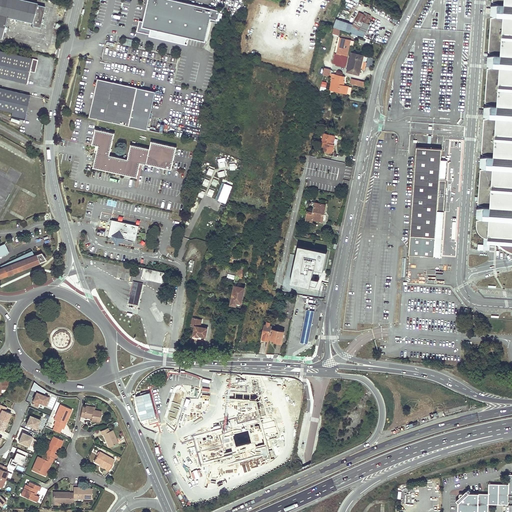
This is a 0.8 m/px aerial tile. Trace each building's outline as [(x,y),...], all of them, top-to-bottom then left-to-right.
[(40,27),(41,25),(40,25),(44,7),(36,5),(37,4),(18,0),(0,0),(0,37),(2,39),(7,17),(33,23),(32,26),(40,27)] [(220,11),(174,0),(148,0),(143,21),(142,27),(164,32),(206,42),(211,19),(218,20),(220,11)] [(357,0),(344,0),(342,7),(352,12),(357,0)] [(511,0),(491,0),(477,211),(476,219),(476,221),(476,224),(476,227),(477,229),(478,231),(480,233),(481,234),(484,235),(485,236),(486,236),(488,236),(487,240),(489,241),(490,239),(496,240),(496,241),(497,242),(498,243),(500,245),(502,246),(504,247),(506,249),(508,250),(511,251),(511,0)] [(361,16),(357,14),(352,27),(358,29),(364,17),(361,16)] [(365,18),(364,17),(358,29),(364,32),(367,28),(362,26),(363,24),(362,23),(365,18)] [(163,37),(164,32),(142,27),(143,21),(139,20),(137,31),(163,37)] [(332,34),(339,36),(341,30),(334,27),(332,34)] [(349,38),(343,37),(340,53),(345,53),(349,38)] [(0,77),(26,83),(29,71),(34,73),(37,60),(0,51),(0,77)] [(361,54),(350,52),(347,70),(358,73),(361,54)] [(340,75),(335,73),(331,88),(336,89),(340,75)] [(156,92),(98,79),(89,117),(147,130),(156,92)] [(351,79),(350,84),(363,87),(364,82),(351,79)] [(11,117),(24,120),(29,96),(0,88),(0,109),(12,112),(11,117)] [(176,147),(151,141),(149,149),(131,144),(128,159),(109,155),(114,133),(95,129),(92,144),(98,146),(93,167),(137,177),(140,162),(171,169),(176,147)] [(336,136),(324,133),(322,141),(323,142),(321,150),(333,153),(335,144),(334,144),(336,136)] [(442,146),(416,144),(410,233),(435,234),(437,209),(443,210),(445,178),(439,177),(440,165),(442,146)] [(321,222),(325,205),(315,203),(312,213),(307,212),(305,222),(311,223),(312,220),(321,222)] [(108,236),(123,239),(123,238),(136,241),(139,225),(112,219),(108,236)] [(330,248),(302,242),(294,280),(314,284),(318,265),(327,266),(330,248)] [(0,256),(9,252),(5,243),(0,245),(0,256)] [(0,277),(4,276),(7,275),(13,272),(14,272),(15,273),(16,273),(17,273),(17,272),(18,272),(19,272),(19,271),(44,261),(46,260),(45,258),(43,255),(42,255),(41,252),(34,255),(32,250),(7,262),(8,265),(1,268),(0,268),(0,277)] [(143,284),(146,285),(147,279),(162,283),(165,272),(139,267),(137,277),(131,276),(130,281),(133,282),(143,284)] [(247,270),(238,268),(238,271),(236,279),(245,281),(247,270)] [(143,284),(133,282),(128,302),(138,304),(143,284)] [(243,286),(234,284),(230,303),(240,304),(243,286)] [(314,311),(306,309),(301,336),(309,338),(314,311)] [(193,319),(191,318),(191,322),(193,323),(192,327),(196,328),(194,338),(201,340),(202,339),(205,340),(205,342),(207,342),(209,330),(199,328),(200,320),(196,320),(197,318),(194,317),(193,319)] [(265,324),(262,342),(264,343),(265,341),(263,341),(263,340),(269,340),(270,336),(272,336),(274,325),(271,325),(271,322),(267,322),(267,324),(265,324)] [(276,323),(275,323),(271,343),(273,343),(273,341),(283,343),(285,332),(277,330),(278,327),(276,327),(276,323)] [(0,389),(6,389),(10,380),(0,380),(0,393),(0,394),(0,389)] [(46,405),(50,398),(37,392),(32,401),(34,402),(33,404),(38,406),(39,402),(46,405)] [(174,401),(167,416),(179,421),(185,406),(174,401)] [(67,416),(69,417),(72,409),(60,404),(54,419),(56,420),(54,425),(55,425),(53,430),(59,433),(61,428),(63,429),(65,424),(64,423),(67,416)] [(99,422),(101,412),(94,410),(93,410),(93,409),(85,407),(82,407),(81,414),(84,415),(83,417),(92,419),(91,420),(99,422)] [(5,412),(1,411),(0,413),(0,430),(5,432),(12,414),(5,412)] [(36,429),(40,419),(30,415),(26,424),(36,429)] [(109,447),(118,443),(112,430),(109,431),(108,428),(101,431),(103,434),(104,434),(106,439),(106,440),(109,447)] [(28,446),(32,437),(22,432),(19,441),(28,446)] [(57,446),(60,448),(63,441),(53,436),(45,454),(46,454),(52,457),(54,453),(57,446)] [(30,446),(35,448),(39,441),(34,439),(30,446)] [(22,464),(27,452),(18,448),(13,460),(22,464)] [(104,468),(108,471),(114,460),(99,452),(94,461),(100,464),(104,466),(104,468)] [(52,457),(46,454),(44,459),(38,456),(32,470),(45,476),(48,469),(47,468),(50,461),(52,463),(54,458),(52,457)] [(511,475),(509,475),(508,485),(488,485),(487,495),(469,494),(466,492),(465,494),(466,495),(463,497),(462,496),(461,495),(459,494),(459,496),(460,498),(461,499),(459,501),(458,500),(456,501),(458,504),(457,511),(488,511),(489,505),(511,506),(511,505),(511,475)] [(30,482),(28,486),(25,485),(21,495),(36,502),(39,497),(35,495),(37,490),(39,486),(30,482)] [(73,493),(70,493),(70,492),(61,492),(60,492),(53,492),(52,502),(60,503),(73,503),(73,499),(91,499),(92,489),(84,489),(77,489),(78,487),(74,487),(73,493)]
